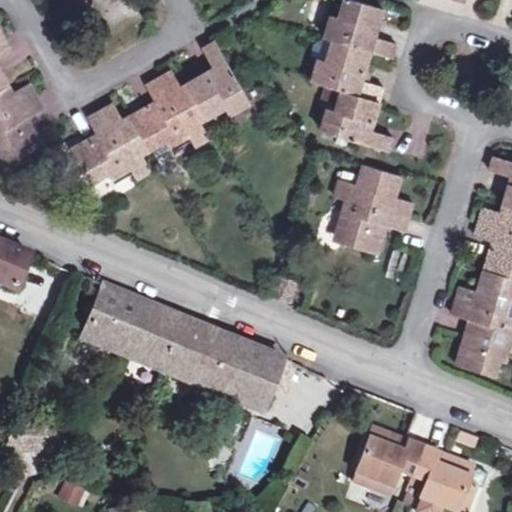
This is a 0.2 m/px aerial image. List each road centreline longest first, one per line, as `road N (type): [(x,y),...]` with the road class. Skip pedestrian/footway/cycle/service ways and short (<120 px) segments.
road 1 (residential): [(0,211),(403,376)]
road 2 (residential): [(10,0),(68,91),(185,31),(174,0)]
road 3 (residential): [(403,376),(477,130)]
road 4 (residential): [(477,130),(411,101),(406,67),(430,26),(511,44)]
